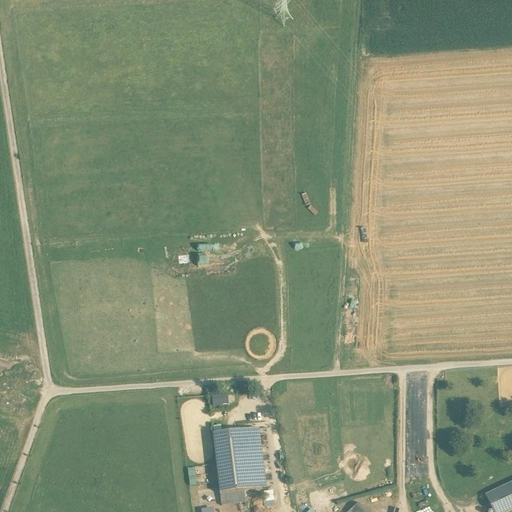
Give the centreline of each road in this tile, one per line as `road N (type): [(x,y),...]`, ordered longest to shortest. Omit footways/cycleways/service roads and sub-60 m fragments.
road 1 (track): [(48,398),(511,367)]
road 2 (track): [(332,377),(352,219),(365,0)]
road 3 (track): [(0,55),(46,337),(48,398)]
road 4 (track): [(48,398),(7,511)]
